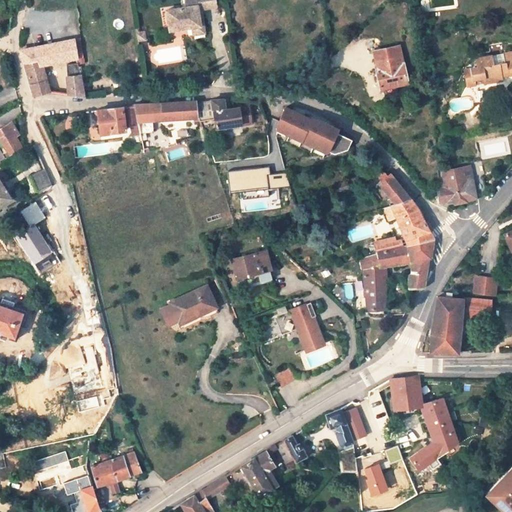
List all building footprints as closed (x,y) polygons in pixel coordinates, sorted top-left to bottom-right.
[(212,0),(186,0),(183,1),(184,11),(180,12),(164,14),(167,35),(190,31),(201,30),(200,18),(197,19),(196,13),(214,11),(212,0)] [(201,30),(190,31),(191,39),(202,37),(201,30)] [(49,92),(42,65),(78,58),(79,58),(83,57),(80,38),(20,51),(33,96),(49,92)] [(373,50),(381,88),(408,83),(399,44),(373,50)] [(492,55),(476,58),(477,67),(463,69),(464,74),(470,72),(472,80),(475,80),(484,78),(485,83),(502,80),(502,76),(511,75),(511,74),(511,51),(503,53),(504,63),(494,64),(492,55)] [(68,78),(71,94),(85,96),(81,76),(79,64),(66,66),(68,78)] [(467,87),(476,85),(475,80),(472,80),(470,72),(464,74),(467,87)] [(139,133),(153,132),(152,121),(193,118),(194,122),(199,121),(197,103),(197,101),(133,106),(134,107),(139,133)] [(229,111),(225,111),(223,101),(197,103),(199,121),(200,123),(214,121),(216,130),(251,125),(249,114),(240,115),(239,109),(238,109),(229,111)] [(100,134),(126,132),(125,126),(133,126),(135,134),(139,133),(134,107),(124,108),(124,107),(98,110),(100,134)] [(240,115),(249,114),(248,107),(238,108),(238,109),(239,109),(240,115)] [(294,108),(292,112),(311,121),(313,115),(306,112),(294,108)] [(292,112),(285,109),(277,126),(276,137),(322,159),(325,153),(328,152),(336,134),(338,130),(331,127),(332,125),(328,122),(313,115),(311,121),(292,112)] [(13,123),(0,131),(0,137),(10,154),(22,147),(16,138),(20,135),(13,123)] [(351,141),(336,134),(328,152),(334,155),(347,150),(351,141)] [(486,194),(483,178),(467,181),(464,166),(441,171),(444,186),(445,190),(438,192),(440,203),(448,201),(448,204),(454,203),(455,204),(467,202),(467,201),(486,194)] [(268,188),(289,186),(287,180),(285,173),(270,175),(269,167),(227,173),(230,193),(242,191),(242,193),(243,200),(269,197),(268,188)] [(45,171),(32,177),(38,191),(52,185),(45,171)] [(410,200),(389,174),(378,183),(395,205),(410,200)] [(0,181),(0,206),(11,199),(0,181)] [(349,188),(347,182),(338,185),(340,191),(349,188)] [(382,209),(388,221),(396,217),(405,240),(406,244),(433,238),(433,237),(430,232),(421,216),(420,215),(417,209),(415,205),(410,200),(395,205),(382,209)] [(411,274),(408,276),(408,288),(411,288),(423,287),(428,260),(429,261),(433,238),(406,244),(394,247),(377,252),(360,257),(360,258),(364,276),(386,274),(387,266),(410,262),(411,274)] [(392,238),(374,243),(377,252),(394,247),(392,238)] [(266,251),(233,260),(237,278),(270,270),(266,251)] [(364,276),(366,310),(384,308),(386,274),(364,276)] [(506,297),(508,279),(487,277),(485,295),(506,297)] [(199,315),(217,307),(208,286),(170,302),(179,321),(197,312),(199,315)] [(0,334),(15,340),(25,312),(12,307),(15,298),(5,294),(1,303),(0,302),(0,334)] [(458,353),(464,298),(438,296),(431,335),(430,353),(458,353)] [(472,320),(491,319),(490,298),(471,299),(472,320)] [(312,303),(256,324),(263,343),(278,337),(277,336),(281,334),(282,336),(299,329),(304,343),(320,337),(313,318),(317,317),(312,303)] [(180,323),(199,315),(197,312),(179,321),(180,323)] [(364,345),(357,346),(359,364),(362,361),(367,356),(364,345)] [(250,347),(244,350),(247,357),(253,354),(250,347)] [(37,361),(39,355),(28,351),(26,357),(37,361)] [(275,376),(281,387),(295,379),(289,368),(275,376)] [(392,379),(395,410),(423,404),(419,379),(419,376),(392,379)] [(423,406),(431,429),(451,422),(443,398),(423,404),(423,406)] [(327,415),(331,427),(337,425),(338,430),(337,430),(336,431),(336,433),(341,445),(343,445),(353,441),(341,409),(327,415)] [(410,459),(418,470),(458,442),(451,422),(431,429),(436,441),(410,459)] [(307,456),(301,447),(299,448),(292,436),(284,441),(293,459),(295,462),(307,456)] [(277,446),(287,463),(293,459),(284,441),(277,446)] [(90,467),(97,486),(141,472),(133,452),(111,460),(110,457),(102,460),(103,463),(90,467)] [(269,469),(275,465),(267,452),(242,467),(260,496),(278,485),(269,469)] [(511,511),(511,460),(481,492),(502,511),(511,511)] [(35,466),(28,466),(28,479),(36,479),(35,466)] [(207,498),(231,484),(226,476),(203,491),(207,498)] [(89,477),(79,480),(81,489),(92,485),(89,477)] [(80,489),(86,511),(91,511),(101,509),(92,485),(81,489),(80,489)] [(215,511),(207,498),(203,491),(182,504),(186,511),(215,511)]
